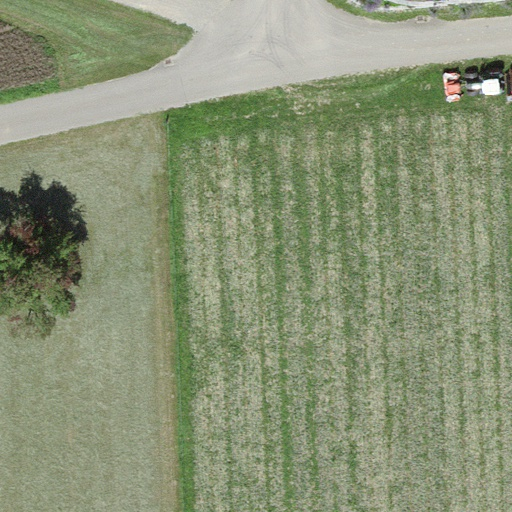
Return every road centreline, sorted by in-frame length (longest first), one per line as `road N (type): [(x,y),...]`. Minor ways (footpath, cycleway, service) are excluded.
road 1 (unclassified): [(511,39),(282,70),(0,127)]
road 2 (track): [(148,0),(205,19),(282,70)]
